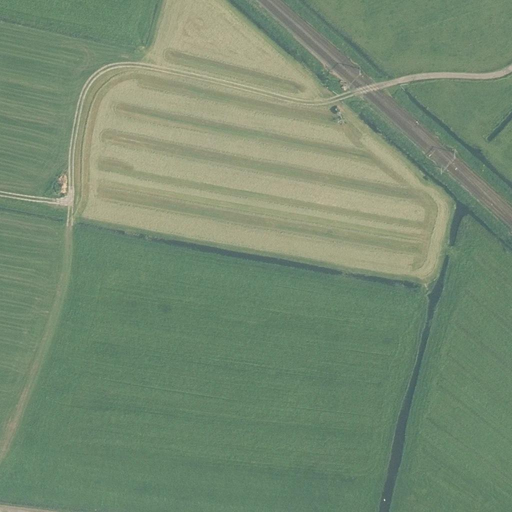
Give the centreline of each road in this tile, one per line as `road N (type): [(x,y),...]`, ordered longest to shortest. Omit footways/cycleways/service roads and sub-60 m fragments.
road 1 (track): [(70,201),(74,126),(85,87),(105,69),(137,65),(313,104),(425,75),(498,75),(511,66)]
road 2 (track): [(49,342),(68,282),(70,201)]
